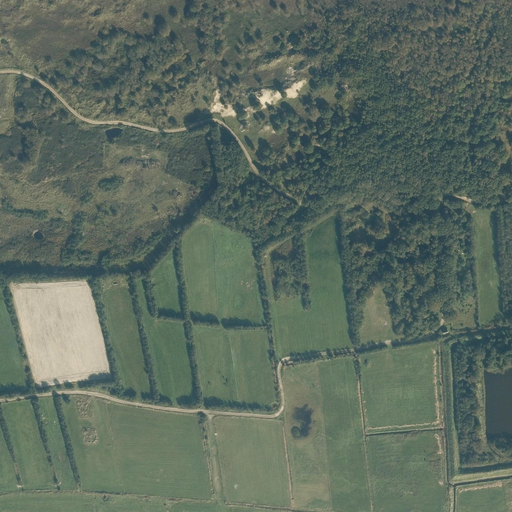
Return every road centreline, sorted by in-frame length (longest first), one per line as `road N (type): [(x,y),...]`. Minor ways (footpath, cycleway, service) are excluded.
road 1 (track): [(0,400),(74,391),(276,415),(282,361),(424,337),(439,326),(442,190)]
road 2 (track): [(0,71),(29,72),(89,122),(169,130),(211,119),(233,135),(256,177),(294,196),(398,169),(442,190)]
